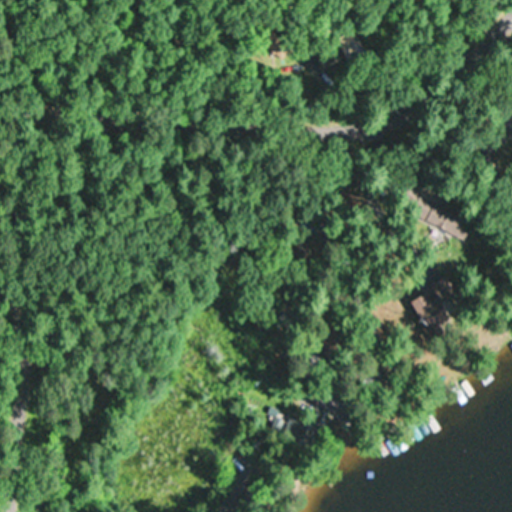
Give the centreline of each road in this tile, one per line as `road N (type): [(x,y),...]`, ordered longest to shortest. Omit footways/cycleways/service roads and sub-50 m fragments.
road 1 (residential): [(0,209),(16,115),(378,121),(511,0)]
road 2 (residential): [(0,321),(7,358),(0,511)]
